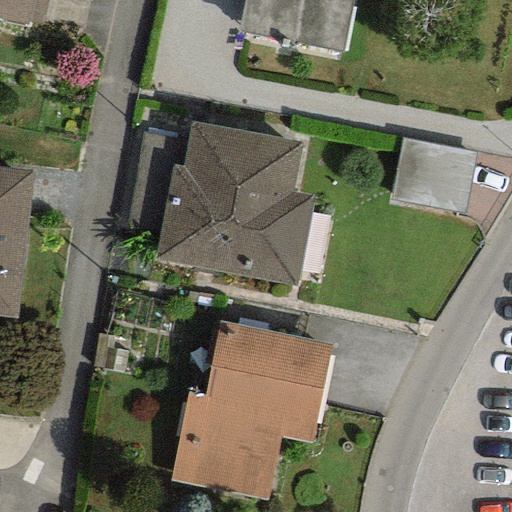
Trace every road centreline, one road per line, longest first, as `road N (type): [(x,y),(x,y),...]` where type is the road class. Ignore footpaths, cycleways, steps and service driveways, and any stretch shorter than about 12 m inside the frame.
road 1 (residential): [(136,0),(45,498)]
road 2 (residential): [(382,511),(379,482),(511,236)]
